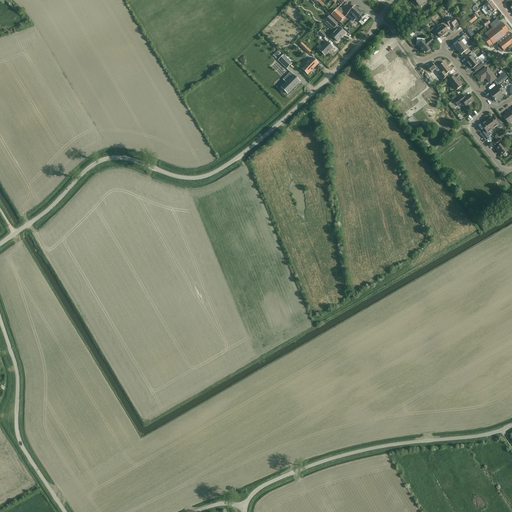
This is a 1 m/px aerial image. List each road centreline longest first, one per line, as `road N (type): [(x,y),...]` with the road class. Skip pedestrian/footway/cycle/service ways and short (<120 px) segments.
road 1 (unclassified): [(0,244),(96,161),(124,158),(186,177),(220,170),(314,90),(378,21)]
road 2 (unclassified): [(245,507),(265,484),(340,455),(511,425)]
road 3 (unclassified): [(65,511),(18,435),(17,370),(0,320)]
